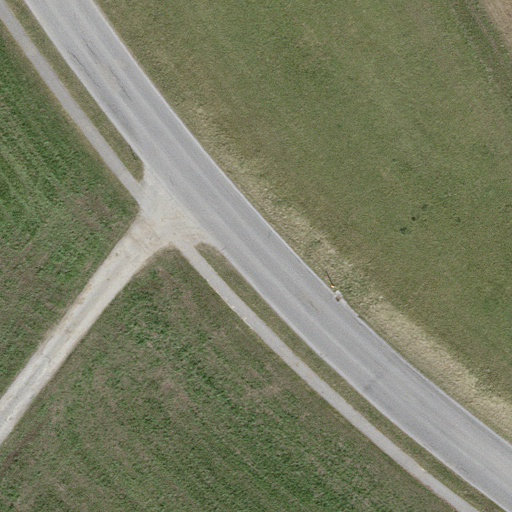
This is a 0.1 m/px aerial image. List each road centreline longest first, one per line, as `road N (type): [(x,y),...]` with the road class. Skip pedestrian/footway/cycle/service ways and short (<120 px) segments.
road 1 (unclassified): [(59,0),(195,182),(281,276),(380,372),(511,478)]
road 2 (track): [(195,182),(0,426)]
